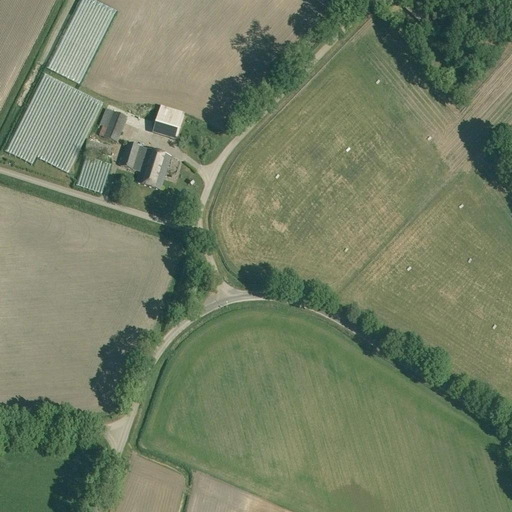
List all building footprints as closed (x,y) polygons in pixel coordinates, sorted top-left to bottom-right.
[(411,0),(404,8),(419,23),(420,21),(430,13),(429,12),(430,11),(418,0),(411,0)] [(152,135),(176,142),(184,115),(160,108),(152,135)] [(98,136),(117,143),(127,118),(105,109),(98,126),(102,127),(98,136)] [(85,150),(104,156),(105,154),(110,156),(113,148),(88,140),(85,150)] [(136,184),(160,191),(171,158),(127,144),(120,167),(140,173),(136,184)]
